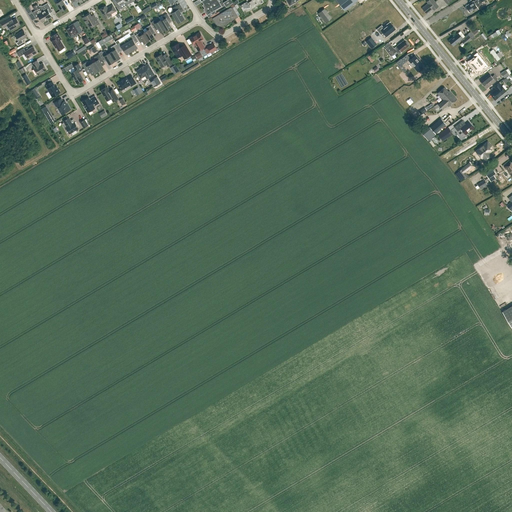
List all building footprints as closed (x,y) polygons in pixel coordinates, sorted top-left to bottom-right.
[(67,8),(63,1),(65,0),(58,0),(60,1),(57,3),(61,11),(67,8)] [(123,0),(116,0),(117,0),(114,2),(119,10),(127,5),(123,0)] [(204,4),(203,5),(206,11),(205,11),(207,15),(222,6),(217,0),(210,0),(209,0),(203,0),(202,1),(204,4)] [(262,0),(251,0),(252,0),(248,3),(247,1),(240,6),(244,13),(262,3),(263,1),(262,0)] [(336,0),(345,11),(358,1),(357,0),(336,0)] [(433,10),(438,6),(433,0),(428,0),(426,1),(428,3),(422,8),(427,14),(433,9),(433,10)] [(466,6),(469,12),(477,7),(479,6),(476,2),(474,3),(473,1),(466,6)] [(48,3),(45,5),(43,6),(41,5),(39,6),(47,20),(52,17),(49,11),(51,9),(48,3)] [(35,10),(33,12),(36,18),(39,17),(42,22),(47,20),(39,6),(38,4),(33,7),(35,10)] [(172,13),(178,23),(185,19),(180,12),(184,10),(180,4),(173,8),(175,11),(172,13)] [(116,11),(113,5),(107,8),(106,6),(100,9),(105,18),(111,15),(111,14),(116,11)] [(222,26),(225,25),(225,23),(227,21),(229,22),(232,20),(232,19),(234,19),(238,17),(233,8),(231,8),(213,18),(217,25),(222,26)] [(324,8),(318,13),(326,23),(332,18),(324,8)] [(90,14),(83,18),(88,27),(94,23),(95,26),(99,23),(95,16),(92,18),(90,14)] [(161,21),(166,29),(166,30),(171,27),(168,21),(171,20),(167,14),(162,16),(164,19),(161,21)] [(16,18),(13,20),(10,17),(7,18),(1,22),(4,28),(8,25),(11,30),(20,25),(16,18)] [(166,29),(161,21),(161,20),(157,22),(156,19),(151,22),(155,28),(157,27),(161,32),(166,29)] [(381,35),(384,33),(386,36),(395,29),(390,22),(384,27),(382,25),(376,29),(381,35)] [(72,38),(75,36),(83,31),(79,26),(75,28),(72,24),(69,26),(70,27),(66,29),(72,38)] [(145,33),(149,39),(154,36),(151,32),(154,30),(151,25),(146,28),(147,30),(144,32),(145,33)] [(23,42),(22,40),(27,36),(23,30),(15,35),(19,41),(17,43),(18,45),(23,42)] [(470,32),(465,37),(460,31),(458,33),(449,40),(453,45),(461,39),(462,41),(464,44),(471,39),(474,36),(470,32)] [(149,39),(145,33),(142,35),(141,32),(136,35),(139,40),(141,39),(144,43),(149,40),(149,39)] [(196,47),(196,48),(197,50),(198,50),(198,51),(205,47),(201,41),(204,39),(200,32),(190,38),(194,45),(194,44),(196,47)] [(60,36),(58,33),(51,37),(52,36),(54,40),(51,41),(55,48),(57,47),(59,51),(64,47),(59,37),(60,36)] [(132,50),(138,47),(134,41),(137,40),(134,34),(125,39),(132,50)] [(123,48),(126,54),(132,50),(125,39),(124,36),(115,42),(117,44),(120,50),(123,48)] [(377,44),(371,37),(365,42),(371,49),(377,44)] [(394,48),(391,44),(386,48),(385,49),(391,56),(396,52),(398,54),(402,52),(401,51),(409,46),(404,40),(397,46),(394,48)] [(208,47),(204,49),(207,54),(210,52),(211,52),(217,49),(214,43),(208,47)] [(115,61),(120,57),(117,52),(120,50),(117,44),(116,44),(111,47),(113,51),(110,53),(115,61)] [(191,55),(187,48),(185,45),(181,47),(179,44),(172,48),(178,57),(182,55),(184,59),(191,55)] [(23,49),(17,53),(19,57),(25,54),(28,58),(37,53),(33,47),(24,52),(23,49)] [(106,58),(109,64),(115,61),(110,53),(107,54),(105,51),(102,52),(102,51),(99,53),(99,54),(103,60),(106,58)] [(475,57),(469,62),(473,67),(483,59),(477,52),(473,55),(475,57)] [(173,63),(169,58),(166,53),(163,56),(161,54),(155,58),(161,67),(166,64),(168,66),(173,63)] [(98,71),(103,68),(100,62),(103,60),(99,54),(94,57),(96,61),(93,63),(98,71)] [(409,60),(409,61),(417,71),(424,66),(415,55),(411,59),(407,54),(401,59),(401,58),(396,62),(397,64),(404,72),(406,70),(402,65),(408,60),(409,60)] [(483,59),(473,67),(477,71),(483,67),(485,69),(488,66),(483,59)] [(40,65),(37,60),(32,63),(35,68),(34,68),(38,75),(47,69),(43,63),(40,65)] [(89,69),(92,74),(98,71),(93,63),(90,65),(87,61),(82,64),(86,70),(89,69)] [(76,70),(71,73),(77,84),(84,79),(79,71),(82,69),(79,63),(73,67),(76,70)] [(154,74),(148,64),(137,71),(141,78),(145,75),(147,78),(154,74)] [(170,68),(173,73),(174,74),(180,71),(176,64),(175,65),(170,68)] [(508,68),(506,70),(501,73),(504,78),(509,74),(511,73),(508,68)] [(492,76),(491,74),(481,82),(486,88),(496,81),(495,81),(497,79),(494,75),(492,76)] [(126,78),(117,83),(121,90),(130,84),(131,86),(136,83),(131,76),(127,78),(126,78)] [(161,82),(157,76),(154,79),(152,81),(155,86),(161,82)] [(55,87),(52,81),(47,85),(48,88),(47,88),(52,97),(60,92),(57,86),(55,87)] [(497,97),(505,90),(501,85),(501,86),(498,83),(494,86),(496,89),(491,94),(493,96),(492,97),(495,100),(498,98),(497,97)] [(110,91),(107,86),(101,90),(107,101),(111,98),(113,102),(118,99),(113,89),(110,91)] [(132,90),(136,95),(140,92),(137,87),(132,90)] [(444,87),(437,93),(444,100),(449,96),(449,97),(452,94),(449,90),(448,91),(444,87)] [(449,107),(457,99),(452,94),(449,97),(449,96),(444,100),(439,105),(442,109),(447,105),(449,107),(448,107),(449,107)] [(90,99),(89,97),(82,101),(84,105),(84,106),(88,112),(95,108),(94,106),(99,103),(95,96),(90,99)] [(58,105),(59,108),(59,109),(60,111),(61,111),(63,110),(65,113),(71,109),(68,105),(67,105),(65,101),(63,102),(61,99),(54,103),(56,106),(58,105)] [(46,106),(41,109),(46,117),(51,115),(46,106)] [(72,124),(69,118),(63,121),(67,127),(66,128),(69,134),(79,128),(75,122),(72,124)] [(430,127),(436,134),(446,124),(441,118),(430,127)] [(80,122),(83,128),(89,125),(85,119),(80,122)] [(458,131),(461,128),(463,131),(460,134),(462,136),(464,137),(467,135),(466,134),(474,128),(469,122),(466,124),(463,121),(454,127),(458,131)] [(450,131),(448,127),(438,134),(442,139),(448,135),(447,133),(450,131)] [(479,148),(478,149),(477,150),(480,154),(479,154),(482,158),(483,157),(485,160),(492,155),(490,151),(492,150),(489,147),(490,146),(490,145),(488,142),(487,142),(482,146),(481,146),(479,147),(479,148)] [(492,168),(485,173),(488,178),(496,173),(492,168)] [(488,185),(484,180),(478,184),(481,190),(488,185)] [(511,305),(502,311),(511,327),(511,305)]
